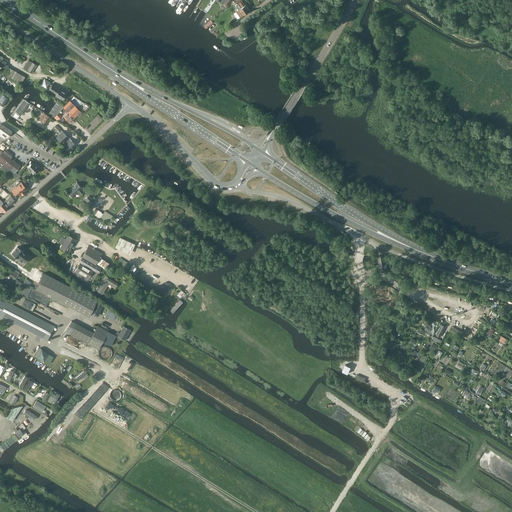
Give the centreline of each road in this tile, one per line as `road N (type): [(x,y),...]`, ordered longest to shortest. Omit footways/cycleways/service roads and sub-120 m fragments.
road 1 (track): [(47,439),(79,402),(255,511)]
road 2 (track): [(333,511),(409,402),(330,364)]
road 3 (tertiary): [(0,220),(131,105)]
road 4 (primary): [(254,166),(331,213),(408,246)]
road 5 (primary): [(408,246),(263,153)]
road 6 (primary): [(105,66),(248,162)]
road 7 (primary): [(256,148),(105,66)]
road 8 (unknown): [(40,199),(184,276)]
road 9 (unclassified): [(131,105),(0,18)]
road 10 (tertiary): [(273,130),(354,0)]
road 11 (unclassified): [(375,244),(254,192)]
road 12 (primary): [(105,66),(4,0)]
